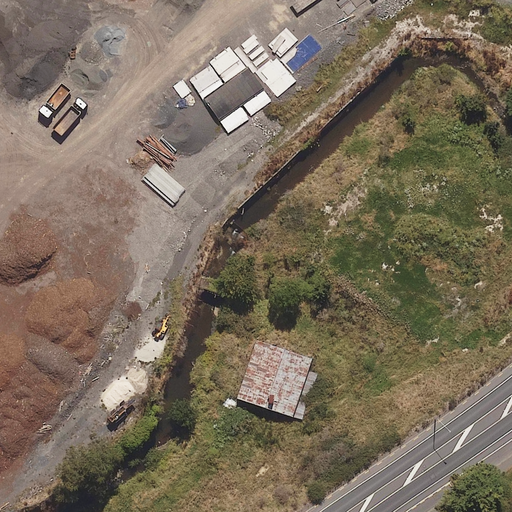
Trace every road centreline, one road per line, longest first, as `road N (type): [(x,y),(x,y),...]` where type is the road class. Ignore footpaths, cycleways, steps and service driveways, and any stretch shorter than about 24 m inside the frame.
road 1 (track): [(387,0),(383,36),(324,104),(247,159),(186,217),(81,427),(0,500)]
road 2 (secondary): [(336,511),(511,385)]
road 3 (secondary): [(511,418),(381,511)]
